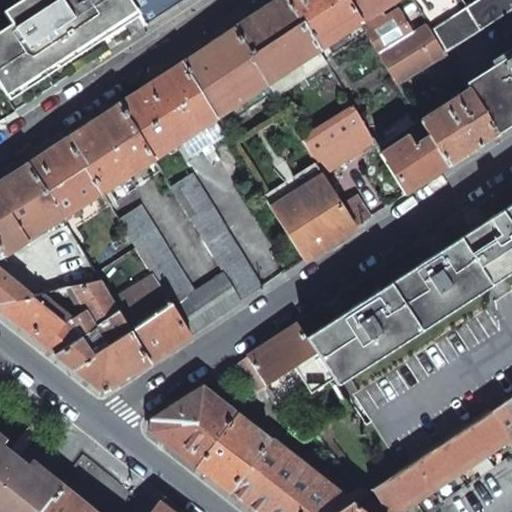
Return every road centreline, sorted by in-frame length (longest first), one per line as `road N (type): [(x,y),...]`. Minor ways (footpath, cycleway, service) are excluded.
road 1 (residential): [(511,160),(104,420)]
road 2 (residential): [(0,149),(231,0)]
road 3 (residential): [(217,511),(104,420)]
road 4 (residential): [(104,420),(0,338)]
